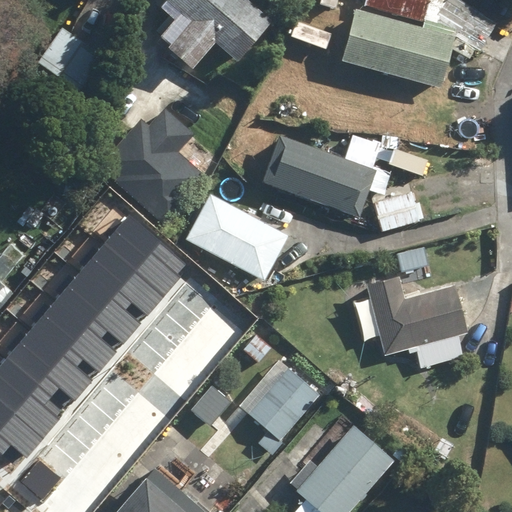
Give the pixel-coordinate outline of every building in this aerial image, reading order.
[(162,0),(189,24),(165,50),(189,71),(215,43),(237,63),(273,24),(245,0),(162,0)] [(428,0),(363,0),(362,6),(423,22),(428,0)] [(422,29),(354,9),(340,60),(439,89),(456,30),(425,20),(422,29)] [(60,29),(36,63),(78,93),(102,58),(60,29)] [(193,135),(164,109),(147,128),(139,121),(103,162),(119,176),(113,183),(167,231),(194,200),(189,195),(205,177),(177,152),(193,135)] [(377,172),(277,136),(260,183),(360,219),(377,172)] [(370,208),(377,233),(424,220),(417,194),(370,208)] [(287,237),(208,196),(184,242),(263,282),(287,237)] [(456,335),(471,331),(459,283),(402,298),(396,277),(365,285),(382,353),(409,346),(416,373),(463,362),(456,335)] [(0,378),(12,365),(0,354),(0,378)] [(319,397),(277,363),(240,407),(268,430),(257,443),(271,455),(319,397)] [(349,511),(391,462),(350,428),(317,467),(309,460),(289,484),(296,490),(294,493),(304,501),(294,511),(349,511)] [(87,456),(65,482),(92,505),(114,479),(87,456)] [(41,488),(20,470),(0,493),(0,511),(85,511),(87,510),(62,489),(41,511),(21,511),(41,488)] [(179,511),(143,481),(116,511),(179,511)]
